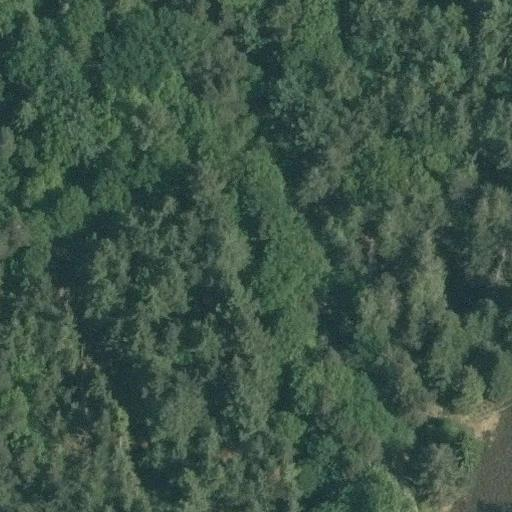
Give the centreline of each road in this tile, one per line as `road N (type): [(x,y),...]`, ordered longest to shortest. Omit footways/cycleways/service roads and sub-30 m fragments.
road 1 (track): [(407,511),(214,0)]
road 2 (track): [(0,266),(145,206),(257,114)]
